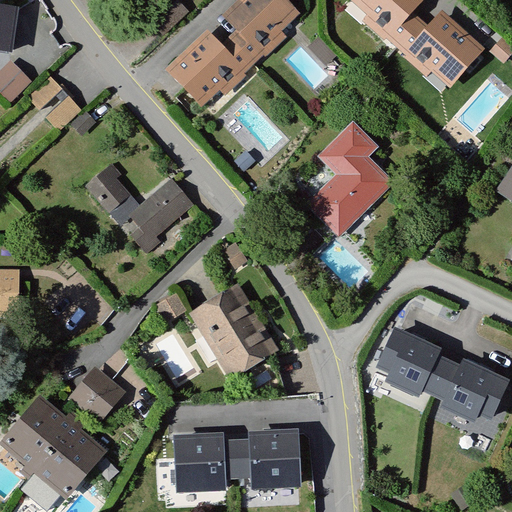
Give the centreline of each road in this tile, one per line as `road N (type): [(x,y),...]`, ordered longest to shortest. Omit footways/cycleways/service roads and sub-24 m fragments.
road 1 (residential): [(325,352),(239,213),(59,0)]
road 2 (residential): [(325,352),(345,345),(386,294),(414,274),(511,312)]
road 3 (residential): [(346,511),(325,352)]
